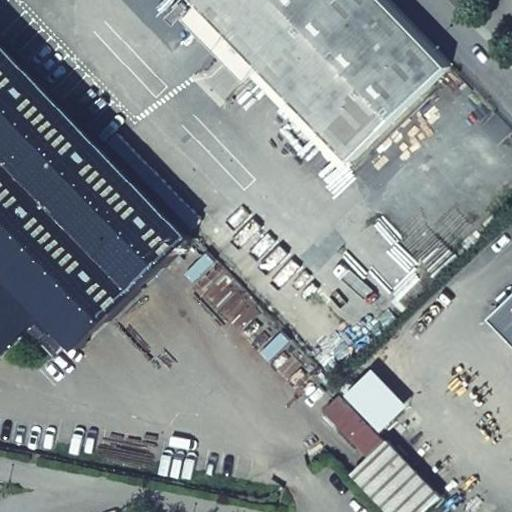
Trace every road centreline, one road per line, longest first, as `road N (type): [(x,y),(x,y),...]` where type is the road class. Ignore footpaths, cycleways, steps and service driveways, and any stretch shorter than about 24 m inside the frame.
road 1 (unclassified): [(227,511),(0,469)]
road 2 (unclassified): [(511,90),(424,0)]
